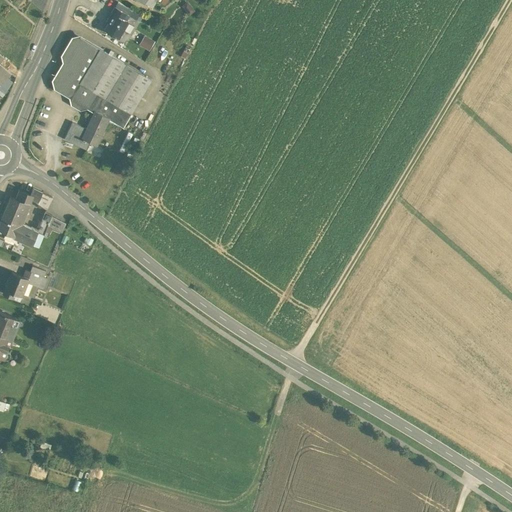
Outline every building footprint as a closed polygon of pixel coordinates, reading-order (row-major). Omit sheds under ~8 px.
[(189,1),(184,5),(191,14),(196,10),(189,1)] [(126,14),(115,7),(107,21),(109,22),(105,30),(118,38),(127,22),(123,19),(126,14)] [(151,49),(156,39),(145,34),(140,44),(151,49)] [(150,80),(78,39),(72,41),(62,58),(64,65),(54,82),(56,91),(67,97),(69,104),(78,109),(83,107),(93,112),(107,119),(122,127),(150,80)] [(10,73),(0,64),(0,89),(4,93),(11,81),(6,77),(10,73)] [(107,119),(93,112),(86,129),(72,123),(64,139),(87,150),(91,142),(97,145),(107,119)] [(42,192),(33,188),(30,195),(29,196),(37,201),(42,192)] [(16,198),(11,196),(0,222),(0,230),(14,237),(19,223),(29,196),(30,195),(19,191),(16,198)] [(53,197),(42,192),(37,201),(36,203),(47,210),(53,197)] [(36,231),(36,233),(43,236),(47,226),(51,216),(51,215),(44,212),(36,231)] [(66,223),(51,216),(47,226),(62,232),(66,223)] [(36,231),(19,223),(14,237),(31,245),(36,233),(36,231)] [(42,269),(31,265),(28,271),(39,276),(42,269)] [(28,271),(25,270),(23,277),(28,279),(26,283),(43,290),(47,280),(39,276),(28,271)] [(23,277),(11,272),(1,295),(11,299),(12,295),(20,298),(26,283),(28,279),(23,277)] [(58,315),(42,307),(39,312),(55,321),(58,315)] [(19,319),(0,311),(0,334),(11,339),(19,319)] [(11,339),(0,334),(0,355),(4,357),(6,351),(9,352),(12,345),(9,344),(11,339)]
